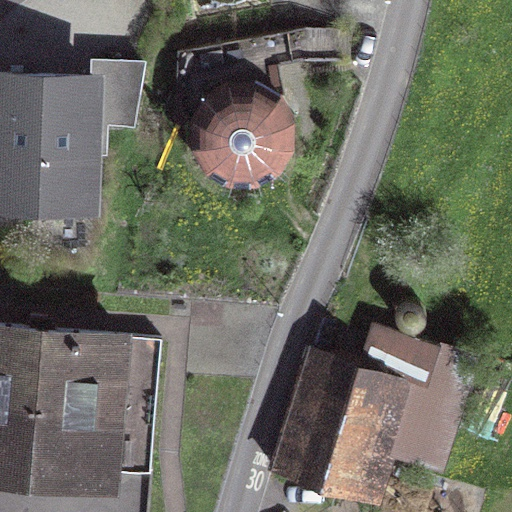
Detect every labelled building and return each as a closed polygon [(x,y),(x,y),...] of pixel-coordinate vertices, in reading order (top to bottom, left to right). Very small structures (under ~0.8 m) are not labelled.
[(184,73),(180,47),(177,48),(175,102),(175,115),(189,120),(189,113),(203,90),(227,76),(256,76),(280,90),(283,89),(277,59),(304,55),(343,59),(344,29),(305,24),(272,31),(239,37),(243,63),(184,73)] [(243,63),(239,37),(180,47),(184,73),(243,63)] [(104,119),(105,59),(93,59),(93,74),(91,149),(104,149),(104,119)] [(104,119),(132,120),(135,105),(143,60),(131,59),(105,59),(104,119)] [(0,199),(11,199),(90,201),(91,149),(93,74),(0,72),(0,199)] [(256,76),(227,76),(203,90),(189,113),(189,120),(188,143),(202,167),(227,182),(257,182),(281,166),(295,143),(295,114),(280,90),(256,76)] [(425,325),(427,320),(428,315),(426,310),(424,306),(420,302),(415,300),(409,300),(404,301),(399,304),(396,309),(394,315),(395,320),(397,325),(401,330),(406,332),(411,333),(417,332),(421,329),(425,325)] [(308,345),(272,465),(378,497),(394,444),(439,458),(471,353),(399,331),(397,340),(322,318),(313,347),(308,345)] [(0,456),(150,468),(161,336),(48,327),(0,323),(0,456)]
